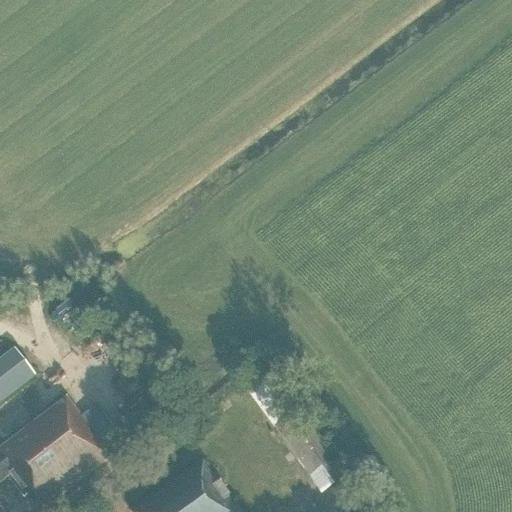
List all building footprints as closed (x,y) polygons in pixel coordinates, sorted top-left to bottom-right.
[(15,351),(0,362),(0,404),(36,377),(15,351)] [(251,386),(271,414),(297,397),(277,368),(251,386)] [(40,511),(111,457),(90,428),(66,398),(0,449),(0,483),(8,478),(25,499),(28,497),(40,511)] [(318,492),(348,476),(308,405),(278,422),(318,492)] [(240,511),(234,503),(233,504),(204,464),(204,463),(203,461),(130,511),(240,511)]
